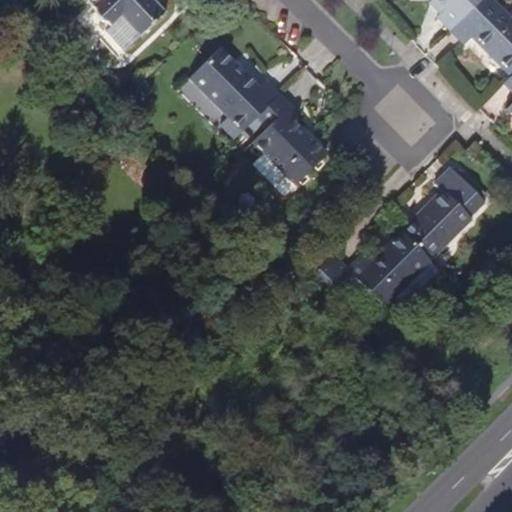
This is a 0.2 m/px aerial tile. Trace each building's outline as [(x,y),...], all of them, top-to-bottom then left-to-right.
[(103,0),(95,9),(111,26),(122,16),(139,36),(165,13),(153,0),(103,0)] [(434,0),(431,3),(442,14),(445,10),(435,0),(434,0)] [(483,0),(435,0),(445,10),(442,14),(438,17),(452,31),(483,0)] [(511,77),(511,21),(491,0),(483,0),(452,31),(466,45),(473,38),(511,77)] [(139,36),(122,16),(111,26),(107,30),(124,50),(139,36)] [(236,139),(255,120),(279,96),(266,82),(258,90),(220,50),(190,80),(227,119),(222,125),(236,139)] [(288,192),(294,186),(325,156),(291,122),(298,115),(279,96),(255,120),(266,131),(253,144),(262,154),(257,160),(255,157),(249,163),(249,167),(254,172),(257,170),(278,192),(275,194),(281,199),(285,199),(290,194),(288,192)] [(443,192),(402,233),(429,260),(470,220),(468,218),(483,203),(451,170),(435,185),(443,192)] [(429,260),(402,233),(371,263),(363,255),(348,270),(350,272),(340,282),(355,297),(365,287),(383,305),(429,260)] [(348,270),(333,255),(311,277),(325,292),(348,270)] [(332,329),(319,342),(336,361),(349,348),(332,329)]
